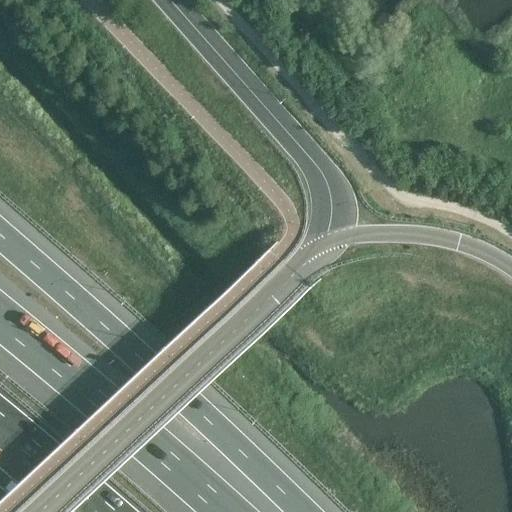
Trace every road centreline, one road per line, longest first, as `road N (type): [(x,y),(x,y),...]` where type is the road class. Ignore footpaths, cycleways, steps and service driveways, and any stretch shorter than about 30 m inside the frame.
road 1 (motorway): [(299,511),(0,239)]
road 2 (motorway): [(225,511),(0,320)]
